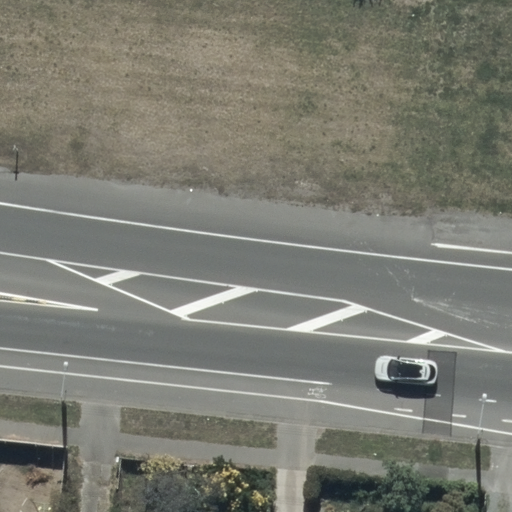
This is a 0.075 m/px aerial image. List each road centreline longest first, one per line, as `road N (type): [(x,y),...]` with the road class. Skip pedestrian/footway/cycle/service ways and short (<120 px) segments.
road 1 (trunk): [(0,225),(511,294)]
road 2 (trunk): [(342,368),(297,331),(242,307),(0,268)]
road 3 (trunk): [(342,368),(0,329)]
road 4 (trunk): [(511,382),(342,368)]
